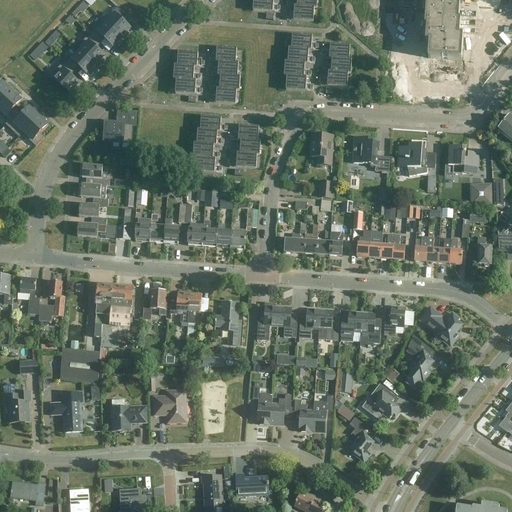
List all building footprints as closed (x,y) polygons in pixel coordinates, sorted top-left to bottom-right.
[(253,0),(253,12),(266,13),(280,14),(281,7),(274,7),(274,0),(253,0)] [(287,15),(286,21),(312,23),(314,23),(314,9),(317,10),(317,0),(297,0),(298,1),(291,1),(290,8),(295,8),(294,15),(287,15)] [(495,6),(495,0),(406,0),(422,1),(421,0),(430,0),(431,3),(427,3),(425,27),(427,28),(426,43),(430,43),(428,59),(442,60),(442,66),(443,68),(444,68),(445,69),(446,68),(447,67),(447,66),(448,66),(448,61),(462,62),(464,37),(460,37),(461,21),(457,21),(459,5),(456,5),(456,0),(462,0),(479,1),(478,5),(495,6)] [(105,22),(104,23),(124,41),(129,35),(127,33),(130,30),(122,22),(126,17),(117,9),(105,22)] [(103,21),(90,35),(100,45),(104,40),(113,48),(116,45),(118,47),(124,41),(104,23),(105,22),(103,21)] [(90,35),(76,49),(78,51),(78,50),(98,69),(104,63),(101,61),(104,57),(96,49),(100,45),(90,35)] [(287,77),(286,91),(313,93),(314,86),(307,86),(307,79),(311,79),(312,72),(305,72),(305,65),(315,65),(316,59),(308,58),(309,51),(319,52),(319,45),(312,45),(313,37),(293,35),(292,49),(289,49),(288,63),(285,63),(284,77),(287,77)] [(321,80),(320,87),(347,89),(348,75),(351,75),(352,60),(349,60),(350,46),(330,45),(330,53),(323,52),(322,59),(332,60),(332,67),(325,66),(324,73),(329,73),(328,80),(321,80)] [(209,97),(209,104),(236,106),(237,92),(240,92),(241,78),(238,77),(239,64),(236,63),(237,50),(217,48),(217,56),(210,56),(209,62),(219,63),(218,70),(211,70),(211,76),(221,77),(220,84),(213,84),(212,90),(217,91),(216,98),(209,97)] [(66,64),(65,64),(74,72),(79,68),(87,76),(90,72),(92,74),(98,69),(78,50),(78,51),(66,64)] [(176,81),(175,95),(177,95),(189,96),(202,97),(203,90),(196,89),(196,82),(201,83),(201,76),(194,75),(194,69),(204,69),(205,62),(198,62),(198,54),(178,53),(178,66),(175,66),(174,81),(176,81)] [(64,62),(50,76),(68,93),(72,97),(78,90),(76,88),(79,85),(70,77),(74,72),(65,64),(66,64),(64,62)] [(0,105),(14,90),(8,85),(6,87),(3,84),(0,87),(0,105)] [(14,90),(0,105),(0,113),(8,122),(9,122),(18,113),(14,109),(21,101),(18,98),(20,96),(14,90)] [(8,122),(5,125),(19,139),(22,135),(40,115),(35,109),(32,112),(29,109),(22,117),(18,113),(9,122),(8,122)] [(137,113),(129,112),(128,126),(106,124),(105,140),(97,140),(96,154),(110,155),(111,143),(131,144),(133,127),(136,127),(137,113)] [(40,115),(22,135),(36,147),(44,138),(40,134),(48,126),(44,123),(46,121),(40,115)] [(511,141),(511,117),(509,115),(497,130),(511,141)] [(196,159),(195,168),(195,173),(222,175),(223,168),(215,168),(216,160),(220,161),(221,154),(214,154),(214,146),(224,147),(224,140),(217,140),(218,133),(228,134),(228,127),(221,126),(222,118),(202,117),(201,131),(198,131),(197,144),(194,144),(193,159),(196,159)] [(229,168),(235,168),(246,169),(256,170),(257,156),(260,156),(261,142),(258,142),(259,128),(239,127),(239,135),(232,134),(231,141),(241,141),(241,149),(233,148),(233,155),(237,155),(237,162),(230,162),(229,168)] [(317,159),(317,166),(332,167),(334,137),(311,136),(310,158),(317,159)] [(8,147),(0,139),(0,153),(1,155),(7,149),(8,147)] [(376,168),(375,173),(390,174),(391,159),(378,158),(378,152),(379,152),(380,144),(373,143),(373,140),(354,139),(353,164),(371,166),(370,168),(376,168)] [(400,149),(399,168),(408,168),(410,178),(428,174),(428,170),(436,170),(436,155),(426,154),(427,146),(409,145),(409,149),(400,149)] [(453,168),(452,175),(478,177),(480,154),(468,154),(467,161),(465,161),(466,149),(449,147),(448,167),(453,168)] [(11,152),(7,149),(1,155),(5,159),(11,152)] [(95,180),(95,186),(95,187),(106,187),(106,188),(110,188),(111,181),(106,180),(108,170),(104,169),(103,168),(103,167),(84,166),(83,168),(83,179),(95,180)] [(334,178),(334,185),(321,184),(320,199),(321,199),(321,212),(332,213),(333,200),(337,201),(338,185),(339,185),(339,178),(334,178)] [(95,187),(95,186),(82,185),(81,199),(94,200),(93,206),(100,207),(108,207),(109,200),(105,200),(106,188),(106,187),(95,187)] [(137,191),(136,202),(136,206),(147,206),(148,192),(137,191)] [(206,192),(205,207),(218,208),(219,193),(206,192)] [(221,200),(221,210),(232,210),(233,200),(221,200)] [(344,202),(343,213),(353,213),(354,203),(344,202)] [(295,211),(307,211),(308,204),(296,203),(295,211)] [(92,219),(92,225),(92,226),(99,226),(107,227),(107,220),(99,219),(100,207),(93,206),(81,205),(80,218),(92,219)] [(395,208),(385,208),(384,222),(394,222),(395,208)] [(444,221),(455,221),(455,209),(444,209),(444,221)] [(486,211),(479,210),(471,209),(470,223),(485,224),(486,211)] [(258,211),(248,210),(247,228),(257,229),(258,211)] [(355,215),(354,231),(362,231),(363,215),(355,215)] [(150,244),(151,227),(151,220),(138,219),(138,226),(137,226),(136,240),(136,243),(150,244)] [(217,249),(218,232),(210,231),(211,222),(204,222),(204,225),(203,248),(217,249)] [(92,226),(92,225),(79,224),(78,238),(98,239),(98,235),(106,236),(117,236),(117,228),(107,227),(99,226),(92,226)] [(191,224),(191,230),(189,230),(188,244),(189,244),(188,247),(203,248),(204,225),(191,224)] [(164,245),(166,228),(151,227),(150,244),(164,245)] [(313,236),(305,235),(304,255),(317,256),(318,243),(319,227),(313,227),(313,236)] [(117,241),(127,241),(128,229),(117,228),(117,236),(117,241)] [(166,228),(164,245),(178,246),(179,244),(180,229),(166,228)] [(305,235),(306,232),(300,231),(300,236),(293,235),(293,241),(286,241),(285,254),(304,255),(305,235)] [(231,250),(232,233),(218,232),(217,249),(231,250)] [(360,238),(359,245),(358,244),(357,259),(369,260),(371,232),(364,232),(363,238),(360,238)] [(381,261),(382,246),(376,246),(377,233),(371,232),(369,260),(381,261)] [(232,233),(231,250),(245,251),(245,248),(246,248),(247,234),(232,233)] [(330,244),(329,257),(342,258),(343,245),(344,234),(331,234),(330,244)] [(389,236),(388,247),(382,246),(381,261),(393,262),(394,244),(394,237),(389,236)] [(394,244),(393,262),(405,262),(406,248),(399,248),(400,237),(394,237),(394,244)] [(423,239),(422,249),(415,249),(414,263),(426,264),(427,250),(428,246),(428,239),(423,239)] [(434,240),(428,239),(428,246),(427,250),(426,264),(438,265),(439,251),(433,250),(433,246),(434,240)] [(492,248),(485,248),(485,239),(478,239),(477,266),(484,266),(484,268),(489,268),(489,266),(491,267),(492,248)] [(445,251),(439,251),(438,265),(450,266),(451,251),(451,248),(451,241),(446,241),(445,251)] [(456,252),(456,248),(457,241),(451,241),(451,248),(451,251),(450,266),(462,267),(463,252),(456,252)] [(330,244),(318,243),(317,256),(329,257),(330,244)] [(5,306),(13,306),(14,296),(10,296),(10,278),(2,278),(1,276),(0,276),(0,296),(5,296),(5,306)] [(40,300),(35,299),(35,292),(36,292),(37,281),(22,280),(21,295),(30,295),(29,315),(40,316),(40,306),(40,300)] [(56,307),(40,306),(40,316),(39,322),(52,323),(53,317),(64,318),(66,298),(62,297),(63,283),(51,282),(49,299),(56,299),(56,307)] [(110,336),(114,287),(99,286),(96,326),(95,335),(110,336)] [(114,287),(110,336),(129,338),(130,329),(133,289),(114,287)] [(152,292),(152,300),(145,299),(143,321),(151,321),(152,310),(160,311),(160,317),(167,317),(168,305),(166,305),(167,293),(160,292),(159,291),(155,291),(154,292),(152,292)] [(178,294),(178,298),(171,297),(170,315),(177,316),(177,312),(186,313),(186,316),(181,316),(181,324),(188,324),(190,295),(186,294),(185,293),(181,292),(180,294),(178,294)] [(190,295),(188,324),(195,325),(196,317),(191,317),(192,313),(201,314),(203,296),(201,296),(200,294),(196,294),(195,295),(190,295)] [(240,347),(242,333),(242,332),(241,332),(242,323),(242,322),(238,322),(239,305),(239,304),(224,303),(224,306),(223,318),(216,318),(215,327),(222,328),(222,332),(230,332),(229,346),(240,347)] [(266,303),(265,322),(259,321),(258,337),(270,338),(270,328),(278,328),(279,308),(275,308),(275,303),(266,303)] [(279,308),(278,328),(285,329),(284,339),(296,339),(297,324),(291,324),(292,309),(279,308)] [(404,329),(405,309),(392,308),(391,320),(385,320),(384,334),(396,334),(396,328),(404,329)] [(456,334),(462,327),(457,323),(460,320),(453,315),(446,324),(440,319),(441,318),(430,309),(420,322),(437,335),(436,336),(451,348),(459,337),(456,334)] [(319,331),(321,311),(308,310),(307,325),(300,324),(299,340),(311,340),(312,331),(319,331)] [(321,311),(319,331),(327,332),(326,341),(338,342),(339,327),(333,326),(334,312),(321,311)] [(361,334),(363,314),(350,313),(349,328),(342,327),(341,343),(353,343),(354,333),(361,334)] [(363,314),(361,334),(368,334),(368,344),(380,345),(381,330),(374,329),(375,315),(363,314)] [(166,332),(166,323),(158,322),(158,332),(166,332)] [(409,371),(414,374),(407,383),(415,389),(422,381),(424,382),(430,374),(427,372),(433,364),(428,361),(429,360),(427,358),(432,351),(414,337),(407,352),(412,354),(418,359),(409,371)] [(63,350),(60,381),(98,385),(100,354),(78,351),(79,343),(71,342),(70,350),(63,350)] [(170,356),(175,374),(191,370),(185,351),(170,356)] [(204,358),(203,366),(224,368),(225,360),(204,358)] [(299,360),(299,377),(307,377),(306,360),(299,360)] [(21,364),(21,376),(38,375),(37,363),(21,364)] [(351,394),(353,373),(340,372),(337,393),(351,394)] [(196,388),(197,376),(186,376),(186,388),(196,388)] [(156,393),(155,380),(147,380),(148,393),(156,393)] [(4,396),(5,396),(6,404),(9,404),(10,424),(3,424),(3,425),(30,423),(29,403),(31,403),(30,392),(19,393),(19,395),(15,395),(15,386),(3,386),(4,396)] [(401,411),(392,404),(396,398),(392,395),(380,386),(373,394),(380,400),(374,408),(379,412),(379,413),(383,416),(383,415),(390,420),(393,417),(395,418),(401,411)] [(271,395),(260,395),(260,389),(254,388),(253,400),(260,401),(258,425),(259,425),(259,426),(270,427),(270,425),(271,425),(272,405),(273,397),(271,397),(271,395)] [(187,408),(189,408),(188,401),(186,401),(186,392),(167,392),(168,398),(154,398),(155,417),(168,416),(168,424),(187,424),(187,408)] [(63,395),(64,404),(51,405),(52,416),(64,416),(65,434),(83,433),(81,404),(84,404),(83,393),(63,395)] [(279,406),(272,405),(271,425),(284,426),(285,408),(291,409),(292,397),(286,396),(285,400),(279,400),(279,406)] [(314,413),(312,433),(325,434),(327,414),(326,414),(327,412),(333,412),(334,398),(328,398),(327,403),(314,402),(313,413),(314,413)] [(131,424),(147,424),(147,408),(138,408),(130,409),(130,408),(125,408),(125,400),(113,401),(113,408),(112,408),(113,432),(119,432),(121,433),(124,433),(125,432),(131,432),(131,424)] [(314,413),(313,413),(307,412),(307,406),(301,406),(302,402),(296,401),(295,413),(301,414),(299,432),(301,432),(301,433),(311,434),(311,433),(312,433),(314,413)] [(343,406),(339,403),(335,409),(338,411),(337,413),(349,423),(355,415),(343,405),(343,406)] [(504,424),(511,431),(511,404),(510,407),(511,408),(511,414),(511,415),(510,414),(507,418),(500,428),(504,424)] [(367,452),(373,445),(369,441),(369,440),(367,438),(372,431),(355,419),(350,426),(355,430),(352,434),(359,439),(349,451),(364,462),(370,454),(367,452)] [(236,477),(238,498),(269,496),(269,487),(270,487),(270,484),(269,484),(268,479),(244,480),(244,476),(236,477)] [(204,485),(205,511),(223,511),(221,477),(202,478),(202,485),(204,485)] [(39,484),(39,486),(14,483),(12,492),(11,494),(12,494),(11,499),(37,502),(36,507),(43,508),(46,485),(39,484)] [(71,511),(90,511),(89,491),(71,492),(71,511)] [(140,491),(130,492),(121,492),(122,511),(127,511),(126,511),(145,511),(145,503),(139,503),(139,498),(140,498),(140,491)] [(324,511),(327,506),(302,493),(297,502),(296,504),(295,508),(302,511),(324,511)] [(507,511),(499,510),(500,506),(482,503),(481,508),(473,507),(473,509),(457,506),(456,511),(507,511)]
